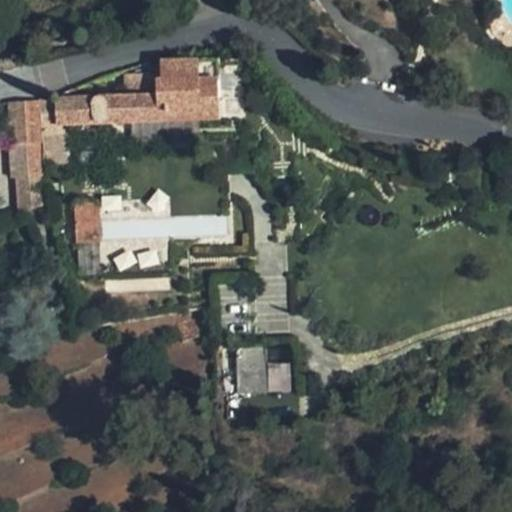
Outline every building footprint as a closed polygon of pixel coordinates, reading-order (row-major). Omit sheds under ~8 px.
[(15,44),(25,52),(32,41),(23,33),(15,44)] [(128,97),(42,103),(47,165),(68,165),(67,132),(63,132),(62,126),(220,119),(219,60),(164,63),(163,76),(128,77),(128,97)] [(42,103),(11,105),(12,128),(18,129),(18,146),(13,147),(15,180),(47,178),(47,165),(42,103)] [(47,178),(15,180),(16,191),(49,190),(47,178)] [(101,242),(98,201),(73,203),(76,245),(101,242)] [(232,242),(230,210),(208,212),(208,225),(199,226),(200,243),(232,242)] [(70,327),(83,324),(73,289),(62,292),(70,327)] [(266,363),(266,347),(236,347),(237,392),(291,392),(290,363),(266,363)]
